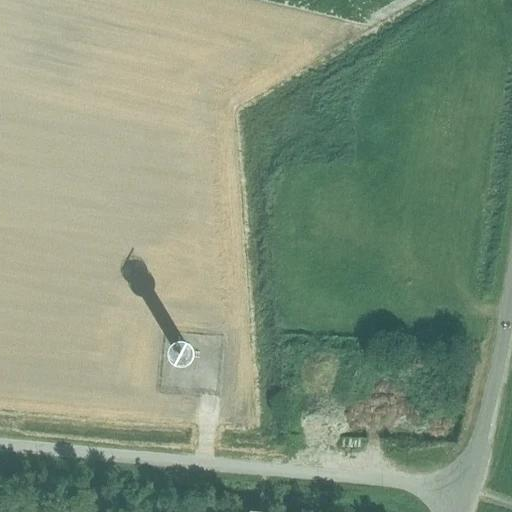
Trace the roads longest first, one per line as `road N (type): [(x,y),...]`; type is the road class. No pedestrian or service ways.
road 1 (unclassified): [(465,492),(0,449)]
road 2 (unclassified): [(465,492),(488,418),(511,279)]
